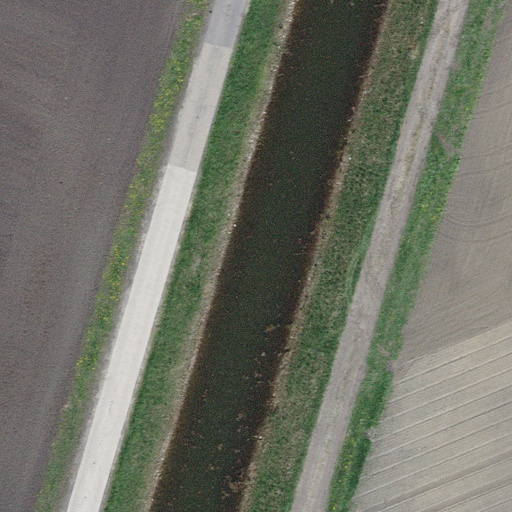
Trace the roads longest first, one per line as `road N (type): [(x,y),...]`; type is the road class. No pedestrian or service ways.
road 1 (track): [(79,511),(230,0)]
road 2 (track): [(306,511),(455,0)]
